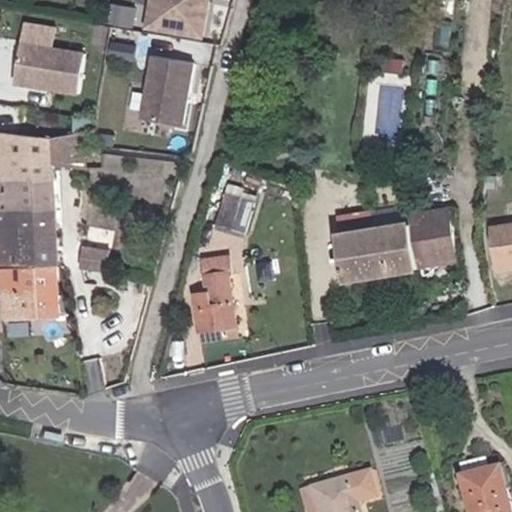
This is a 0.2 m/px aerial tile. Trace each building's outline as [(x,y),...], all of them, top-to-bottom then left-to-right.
[(156,0),(150,29),(205,40),(212,0),(156,0)] [(79,45),(15,35),(9,74),(73,84),(79,45)] [(157,56),(146,118),(185,125),(196,63),(157,56)] [(0,313),(58,317),(66,138),(17,135),(12,135),(7,135),(4,208),(0,208),(0,238),(3,238),(0,308),(0,313)] [(511,219),(511,190),(492,192),(494,225),(495,228),(509,226),(508,220),(511,219)] [(245,231),(254,202),(227,194),(218,224),(245,231)] [(451,205),(411,210),(412,221),(418,266),(458,260),(451,205)] [(339,220),(341,233),(369,229),(367,215),(339,220)] [(511,219),(508,220),(509,226),(495,228),(500,267),(511,265),(511,219)] [(348,279),(418,268),(418,266),(412,221),(369,229),(341,233),(348,279)] [(116,253),(92,247),(86,266),(110,273),(116,253)] [(238,336),(236,322),(226,258),(208,260),(210,272),(204,273),(208,292),(193,294),(203,342),(238,336)] [(511,511),(511,507),(501,468),(462,478),(471,511),(511,511)] [(371,472),(296,494),(300,511),(360,511),(357,501),(377,495),(371,472)]
